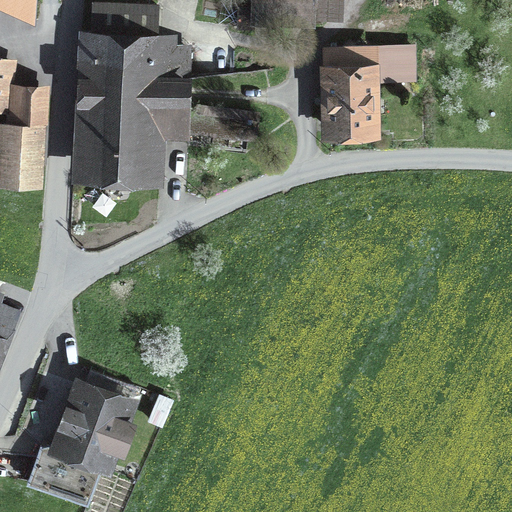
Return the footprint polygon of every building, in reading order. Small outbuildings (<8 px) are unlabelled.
[(252,0),(252,10),(252,23),(313,24),(313,12),(339,13),(339,0),(252,0)] [(95,36),(89,171),(151,172),(153,129),(185,128),(257,138),(260,120),(185,111),(189,50),(156,49),(158,6),(101,4),(100,36),(95,36)] [(237,28),(252,29),(252,23),(252,10),(237,10),(237,28)] [(328,47),(330,130),(372,130),(372,47),(328,47)] [(415,47),(383,47),(383,80),(415,80),(415,47)] [(20,121),(14,121),(14,138),(38,139),(39,89),(22,88),(20,121)] [(38,139),(14,138),(14,121),(3,121),(0,178),(37,179),(38,139)] [(0,342),(11,315),(0,310),(0,297),(2,294),(0,292),(0,342)] [(84,386),(63,444),(58,460),(99,474),(114,434),(120,436),(132,403),(84,386)] [(89,503),(99,474),(58,460),(63,444),(42,444),(28,481),(89,503)]
